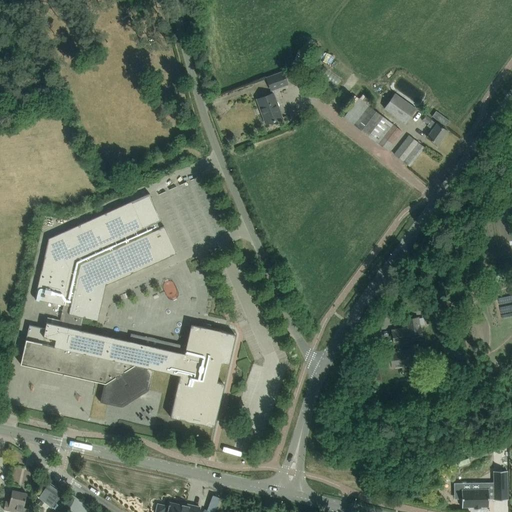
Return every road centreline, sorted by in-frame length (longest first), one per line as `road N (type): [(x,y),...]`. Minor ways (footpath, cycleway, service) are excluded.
road 1 (unclassified): [(322,371),(308,358),(210,135),(173,0)]
road 2 (unclassified): [(322,371),(353,314),(511,95)]
road 3 (tertiary): [(69,445),(286,494)]
road 4 (unclassified): [(286,494),(322,371)]
